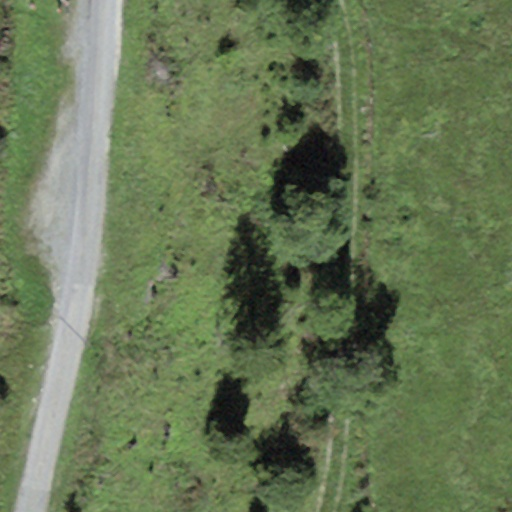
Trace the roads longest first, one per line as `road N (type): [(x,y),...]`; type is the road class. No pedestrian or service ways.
road 1 (track): [(318,511),(349,90),(320,0)]
road 2 (unclassified): [(36,511),(84,273),(81,0)]
